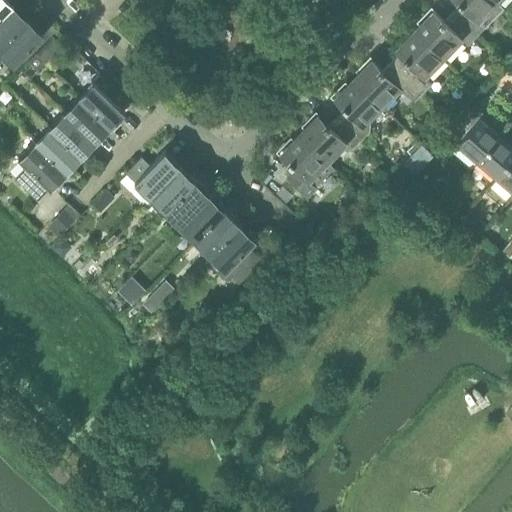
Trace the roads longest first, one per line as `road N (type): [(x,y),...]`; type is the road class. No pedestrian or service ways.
road 1 (residential): [(227,162),(80,21)]
road 2 (residential): [(227,162),(358,39)]
